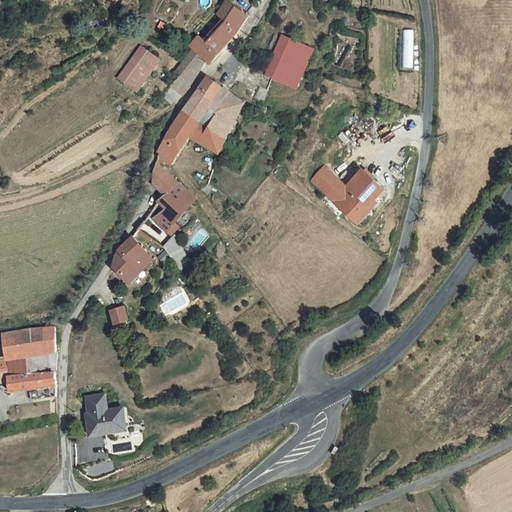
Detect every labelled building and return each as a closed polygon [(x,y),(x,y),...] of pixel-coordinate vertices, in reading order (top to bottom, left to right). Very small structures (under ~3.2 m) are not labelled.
[(222,18),(231,4),(225,0),(219,0),(212,11),(222,18)] [(194,36),(188,44),(203,54),(208,58),(240,19),(244,13),(231,4),(222,18),(202,42),(194,36)] [(311,51),(277,35),(264,64),(251,94),(259,97),(268,78),(293,90),(311,51)] [(135,43),(115,75),(134,87),(156,55),(135,43)] [(173,77),(167,85),(177,93),(179,91),(201,57),(187,46),(170,74),(173,77)] [(189,97),(205,106),(220,86),(204,76),(203,76),(189,97)] [(189,97),(181,108),(224,130),(240,99),(220,86),(205,106),(189,97)] [(247,103),(253,107),(256,100),(250,97),(249,100),(247,103)] [(194,133),(216,144),(224,130),(181,108),(159,141),(155,153),(168,159),(179,139),(188,123),(197,128),(194,133)] [(147,181),(163,194),(174,180),(152,165),(147,181)] [(354,220),(384,190),(362,169),(345,186),(324,166),(311,179),(354,220)] [(171,219),(192,194),(174,180),(163,194),(155,201),(154,202),(160,206),(150,217),(169,233),(176,224),(171,219)] [(357,223),(386,192),(384,190),(354,220),(357,223)] [(110,264),(129,279),(151,255),(127,235),(124,240),(115,249),(110,264)] [(177,239),(171,235),(167,240),(172,244),(177,239)] [(127,306),(111,309),(114,325),(130,322),(127,306)] [(53,370),(55,325),(3,333),(5,352),(0,352),(0,367),(7,366),(8,378),(10,389),(28,386),(30,397),(54,393),(53,382),(53,370)] [(7,366),(0,367),(0,378),(8,378),(7,366)] [(85,396),(88,412),(106,409),(104,393),(85,396)] [(85,412),(89,436),(114,432),(113,426),(125,424),(122,406),(106,409),(88,412),(85,412)]
